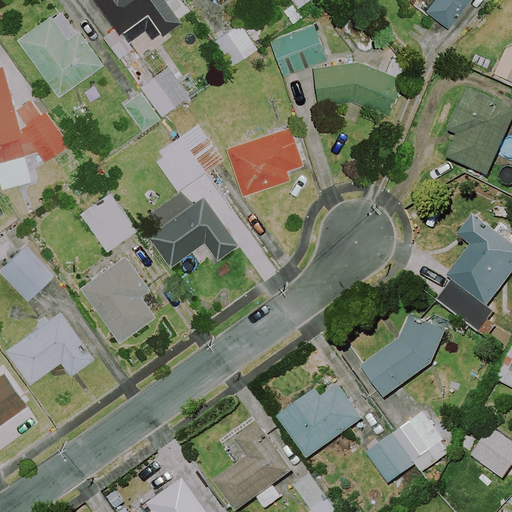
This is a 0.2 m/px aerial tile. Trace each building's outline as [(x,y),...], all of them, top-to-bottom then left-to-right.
[(138,46),(126,30),(129,29),(136,38),(151,28),(157,36),(167,29),(169,32),(188,19),(173,0),(101,0),(120,25),(108,34),(124,56),(138,46)] [(436,0),(431,7),(455,25),(473,0),(436,0)] [(297,1),(287,9),(297,21),(307,14),(297,1)] [(110,62),(85,26),(73,34),(57,12),(22,36),(64,94),(110,62)] [(262,46),(244,20),(216,40),(234,66),(262,46)] [(333,55),(319,21),(276,38),(289,72),(333,55)] [(409,75),(363,57),(319,63),(324,102),(359,98),(395,112),(409,75)] [(26,126),(8,62),(0,64),(0,160),(6,187),(36,178),(29,153),(42,149),(49,159),(74,141),(50,108),(46,111),(35,96),(21,106),(31,122),(26,126)] [(195,94),(173,63),(145,83),(166,114),(195,94)] [(511,128),(511,101),(471,83),(452,125),(461,129),(450,152),(493,171),(511,128)] [(164,116),(145,89),(127,102),(146,129),(164,116)] [(228,157),(203,120),(157,152),(182,189),(228,157)] [(310,162),(296,124),(232,146),(249,193),(296,177),(293,167),(310,162)] [(152,212),(162,226),(153,232),(176,264),(210,239),(223,257),(245,241),(209,192),(196,202),(185,188),(152,212)] [(140,228),(113,191),(84,212),(111,249),(140,228)] [(511,274),(511,234),(477,208),(461,229),(475,240),(451,271),(457,275),(440,296),(482,328),(499,307),(492,301),(511,274)] [(60,273),(31,243),(5,268),(34,298),(60,273)] [(156,286),(131,252),(85,285),(126,339),(162,313),(147,293),(156,286)] [(100,355),(65,308),(11,347),(36,381),(67,359),(77,372),(100,355)] [(452,325),(415,308),(404,332),(365,360),(389,393),(437,359),(452,325)] [(511,356),(501,377),(511,382),(511,356)] [(0,426),(34,402),(10,368),(0,374),(0,426)] [(368,414),(343,379),(325,392),(320,384),(281,411),(312,454),(368,414)] [(370,448),(392,479),(419,461),(424,469),(453,450),(445,438),(447,436),(428,408),(370,448)] [(218,477),(240,507),(297,465),(262,418),(239,435),(251,452),(218,477)] [(511,467),(511,435),(496,423),(475,451),(506,475),(511,467)] [(296,482),(316,511),(344,511),(315,469),(296,482)] [(214,511),(187,474),(152,499),(157,507),(149,511),(214,511)]
